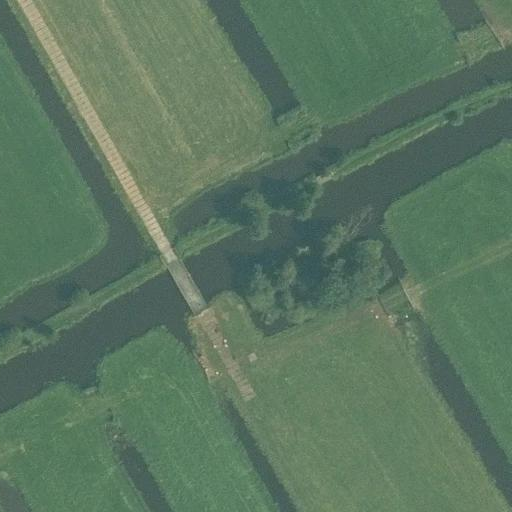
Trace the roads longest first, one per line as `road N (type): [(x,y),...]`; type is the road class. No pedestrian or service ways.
road 1 (track): [(0,352),(331,172),(511,87)]
road 2 (track): [(250,396),(22,0)]
